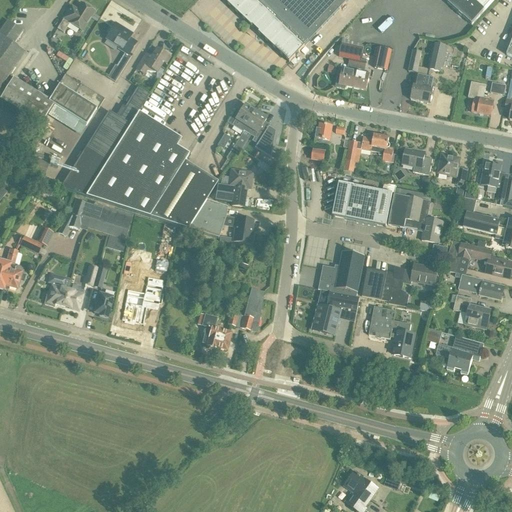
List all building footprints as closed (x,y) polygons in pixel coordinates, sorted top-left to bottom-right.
[(223,0),(290,63),(349,0),(223,0)] [(493,0),(449,0),(447,3),(472,25),(493,0)] [(82,32),(94,13),(81,4),(73,16),(68,12),(57,29),(63,33),(69,24),(82,32)] [(23,32),(7,21),(0,30),(0,89),(25,53),(14,45),(23,32)] [(118,49),(125,54),(109,79),(115,83),(131,57),(128,56),(137,43),(126,36),(129,32),(116,24),(106,40),(119,48),(118,49)] [(52,27),(44,40),(51,44),(59,31),(52,27)] [(176,59),(177,57),(181,61),(188,52),(179,44),(171,55),(176,59)] [(342,44),(340,55),(361,60),(363,49),(342,44)] [(365,60),(373,61),(375,45),(367,44),(365,60)] [(421,103),(434,44),(433,44),(428,70),(419,68),(422,53),(413,51),(408,72),(417,74),(411,101),(421,103)] [(430,105),(435,80),(431,79),(432,71),(442,74),(448,47),(442,46),(434,44),(421,103),(430,105)] [(153,48),(148,56),(146,54),(136,70),(144,75),(148,68),(157,74),(168,56),(167,56),(169,54),(162,50),(161,52),(153,48)] [(387,72),(391,52),(377,49),(373,69),(387,72)] [(184,62),(195,68),(201,58),(190,52),(184,62)] [(477,58),(475,71),(491,73),(493,60),(477,58)] [(349,66),(357,67),(359,61),(351,59),(349,66)] [(170,81),(177,68),(171,65),(173,62),(168,60),(159,76),(164,79),(165,78),(170,81)] [(365,69),(366,69),(367,63),(359,61),(357,67),(365,69)] [(201,79),(209,66),(205,64),(197,76),(201,79)] [(337,85),(336,88),(345,90),(346,87),(353,89),(357,67),(349,66),(348,71),(343,70),(342,77),(339,77),(337,85)] [(357,67),(353,89),(366,91),(369,75),(364,74),(365,69),(357,67)] [(179,68),(172,80),(182,86),(189,74),(179,68)] [(80,85),(65,75),(49,103),(54,106),(48,116),(80,136),(86,126),(96,109),(98,110),(104,100),(80,85)] [(0,99),(41,125),(53,106),(45,102),(47,100),(13,78),(0,98),(0,99)] [(164,92),(166,87),(154,80),(151,85),(164,92)] [(491,117),(493,104),(488,103),(489,100),(483,98),(486,86),(471,82),(467,98),(474,99),(471,113),(491,117)] [(490,94),(504,96),(506,87),(492,84),(490,94)] [(38,91),(46,94),(48,89),(40,86),(38,91)] [(151,87),(148,91),(161,99),(164,95),(151,87)] [(109,112),(85,150),(80,157),(61,188),(85,198),(138,113),(149,95),(137,88),(125,108),(122,107),(116,117),(109,112)] [(165,102),(174,108),(180,98),(171,92),(165,102)] [(236,109),(227,123),(235,128),(243,133),(246,127),(255,112),(244,105),(240,111),(236,109)] [(243,133),(234,147),(239,150),(241,151),(250,136),(254,138),(252,141),(257,145),(254,149),(270,158),(275,132),(268,127),(265,132),(260,129),(266,119),(255,112),(246,127),(243,133)] [(138,113),(85,198),(150,218),(185,162),(172,154),(181,140),(138,113)] [(330,141),(332,127),(319,125),(318,130),(316,130),(316,133),(315,133),(314,136),(315,137),(315,139),(330,141)] [(336,135),(344,136),(345,129),(337,128),(336,135)] [(363,138),(362,144),(350,142),(345,172),(354,173),(356,164),(359,164),(362,151),(369,152),(379,154),(379,156),(383,157),(382,162),(391,164),(394,151),(387,149),(389,138),(374,135),(373,140),(363,138)] [(33,156),(42,140),(36,136),(26,152),(33,156)] [(44,149),(61,155),(64,145),(48,139),(44,149)] [(239,150),(234,147),(226,158),(227,160),(231,163),(239,150)] [(324,161),(325,152),(314,150),(312,159),(324,161)] [(429,177),(432,161),(424,159),(425,153),(417,151),(417,152),(405,150),(402,166),(413,168),(412,173),(429,177)] [(464,188),(467,171),(458,169),(460,160),(441,156),(438,174),(457,178),(455,186),(464,188)] [(218,183),(185,162),(150,218),(187,230),(206,202),(218,183)] [(486,163),(486,165),(485,165),(481,186),(497,189),(497,188),(500,189),(497,200),(501,201),(500,205),(503,205),(508,179),(509,177),(500,175),(501,168),(494,167),(494,165),(493,163),(488,162),(486,163)] [(217,186),(215,201),(231,204),(232,195),(233,195),(232,206),(244,208),(247,208),(248,198),(245,198),(246,191),(249,190),(250,190),(253,174),(231,170),(229,186),(234,187),(234,188),(217,186)] [(511,179),(508,179),(503,205),(511,207),(511,202),(511,179)] [(333,217),(332,217),(336,218),(346,220),(386,228),(392,195),(382,192),(352,187),(339,184),(333,217)] [(396,189),(388,227),(424,234),(422,243),(439,246),(443,224),(427,221),(430,202),(422,200),(423,195),(396,189)] [(456,227),(464,229),(495,236),(496,231),(500,232),(501,228),(497,227),(499,221),(473,215),(477,202),(472,201),(464,199),(456,227)] [(69,214),(59,234),(65,237),(69,228),(79,231),(79,229),(87,232),(88,228),(126,240),(133,217),(95,204),(94,207),(93,207),(86,204),(76,201),(72,215),(69,214)] [(223,227),(226,218),(227,209),(206,202),(187,230),(218,240),(223,227)] [(253,222),(236,219),(235,229),(233,242),(250,245),(250,243),(252,243),(253,236),(251,235),(253,222)] [(511,220),(508,219),(506,229),(501,228),(500,232),(496,231),(495,236),(498,237),(498,239),(503,240),(502,247),(511,249),(511,220)] [(43,229),(37,242),(47,246),(53,234),(43,229)] [(109,237),(106,248),(114,250),(117,240),(109,237)] [(24,238),(20,246),(38,254),(42,246),(24,238)] [(508,280),(509,277),(511,278),(511,276),(511,267),(511,268),(511,265),(489,259),(490,252),(484,250),(486,243),(479,242),(477,249),(452,243),(444,271),(458,274),(462,259),(467,260),(468,258),(487,263),(485,275),(508,280)] [(448,249),(434,246),(433,253),(447,256),(448,249)] [(0,289),(3,291),(4,287),(9,270),(7,270),(8,265),(11,265),(14,252),(10,251),(6,264),(0,262),(0,289)] [(17,253),(14,252),(11,265),(8,265),(7,270),(9,270),(4,287),(17,290),(19,281),(23,282),(25,276),(21,275),(21,274),(15,273),(17,266),(14,266),(17,253)] [(323,268),(319,291),(331,293),(331,294),(357,299),(363,270),(365,256),(343,252),(341,265),(339,271),(323,268)] [(90,267),(85,285),(92,287),(98,269),(90,267)] [(368,271),(363,298),(389,303),(389,304),(389,305),(397,307),(407,308),(409,297),(403,292),(402,291),(403,285),(411,286),(412,284),(435,288),(438,271),(415,267),(413,274),(399,271),(396,273),(395,276),(368,271)] [(101,289),(106,272),(99,270),(94,287),(101,289)] [(48,293),(44,306),(54,309),(55,305),(63,307),(67,292),(70,280),(53,276),(50,277),(49,281),(51,284),(55,285),(54,286),(54,288),(52,287),(50,294),(48,293)] [(483,282),(464,277),(461,276),(457,291),(478,296),(478,298),(500,303),(501,298),(504,297),(503,294),(502,294),(504,288),(482,283),(483,282)] [(159,283),(150,281),(146,299),(155,301),(159,283)] [(67,292),(63,307),(78,312),(84,291),(80,290),(81,287),(73,285),(71,293),(67,292)] [(318,306),(313,328),(335,334),(341,312),(357,316),(360,300),(357,299),(331,294),(322,293),(318,306)] [(107,320),(113,299),(99,295),(94,314),(100,316),(99,318),(107,320)] [(470,300),(464,298),(453,296),(451,303),(454,303),(452,311),(466,315),(463,327),(485,332),(490,313),(468,307),(470,300)] [(425,304),(421,303),(420,311),(431,313),(434,301),(427,299),(426,303),(426,302),(424,303),(425,304)] [(147,307),(127,303),(123,320),(142,325),(147,307)] [(374,308),(369,336),(378,338),(378,339),(381,340),(381,339),(395,341),(392,357),(410,360),(415,336),(409,335),(410,326),(394,323),(396,312),(374,308)] [(225,323),(233,323),(234,310),(226,309),(225,323)] [(241,312),(238,325),(246,327),(250,315),(241,312)] [(206,328),(203,336),(209,338),(207,346),(216,349),(216,348),(226,351),(231,334),(214,330),(216,319),(201,315),(198,326),(206,328)] [(429,331),(426,342),(439,345),(442,334),(429,331)] [(439,345),(436,356),(450,360),(447,371),(454,373),(455,371),(461,373),(461,375),(464,376),(468,377),(473,361),(479,363),(484,347),(464,341),(456,339),(453,349),(439,345)] [(352,493),(345,503),(357,511),(365,511),(367,510),(365,509),(378,490),(365,480),(364,480),(361,478),(361,477),(359,476),(355,473),(345,487),(352,493)] [(387,478),(384,487),(398,492),(401,483),(387,478)]
